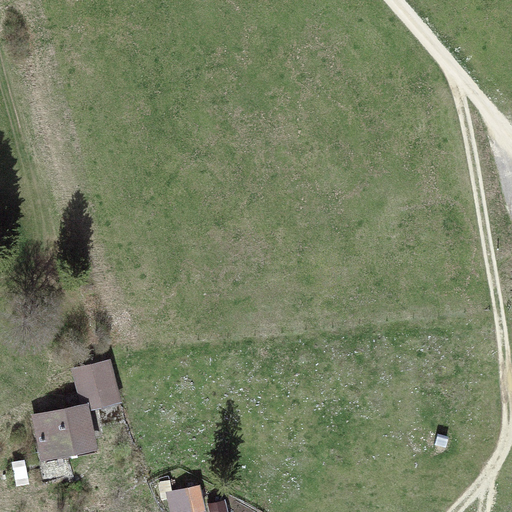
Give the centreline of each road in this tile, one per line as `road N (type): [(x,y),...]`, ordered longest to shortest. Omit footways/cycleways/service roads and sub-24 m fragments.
road 1 (track): [(456,71),(492,269),(507,433)]
road 2 (track): [(0,60),(60,296)]
